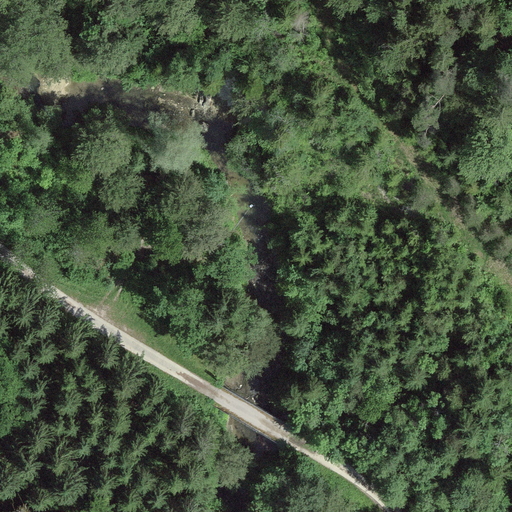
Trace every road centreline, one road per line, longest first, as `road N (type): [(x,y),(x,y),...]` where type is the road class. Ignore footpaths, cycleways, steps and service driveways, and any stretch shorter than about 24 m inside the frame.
road 1 (track): [(396,511),(103,328)]
road 2 (track): [(103,328),(0,249)]
